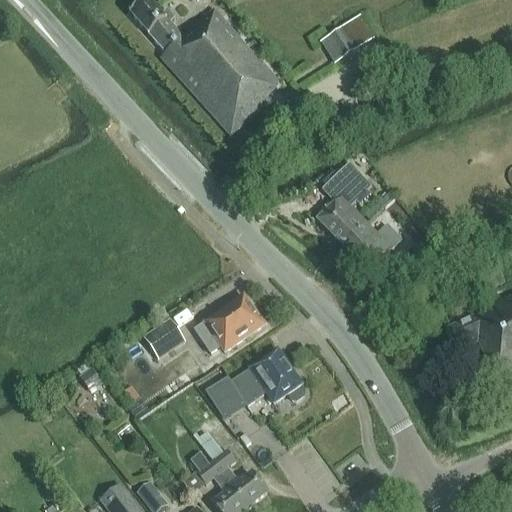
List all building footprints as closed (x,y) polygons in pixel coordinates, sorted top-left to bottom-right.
[(147,1),(130,16),(165,56),(160,60),(230,138),(270,102),(267,100),(281,88),(214,13),(183,41),(170,26),(175,21),(167,11),(161,17),(147,1)] [(327,40),(326,40),(340,62),(355,52),(341,31),(327,40)] [(342,250),(366,226),(350,209),(371,189),(349,167),(321,193),(334,206),(316,223),(342,250)] [(409,216),(395,201),(384,211),(398,226),(409,216)] [(382,229),(376,236),(366,226),(342,250),(367,276),(391,252),(387,248),(394,241),(382,229)] [(411,272),(428,258),(417,246),(400,260),(411,272)] [(511,297),(473,314),(475,319),(446,332),(456,356),(478,346),(499,391),(511,384),(511,297)] [(224,355),(264,329),(244,299),(194,333),(210,357),(221,350),(224,355)] [(158,364),(186,345),(170,322),(143,341),(158,364)] [(133,348),(128,350),(126,355),(130,360),(135,359),(138,355),(137,350),(133,348)] [(299,389),(301,387),(277,352),(249,371),(250,372),(230,385),(227,380),(204,395),(223,424),(245,409),(246,410),(266,396),(273,407),(287,397),(292,404),(296,405),(303,400),(303,396),(299,389)] [(101,386),(90,371),(77,380),(89,395),(101,386)] [(193,385),(188,378),(173,388),(178,395),(193,385)] [(208,436),(198,444),(213,464),(224,455),(208,436)] [(245,449),(250,445),(244,437),(239,441),(245,449)] [(267,496),(251,475),(240,483),(237,479),(235,481),(227,471),(235,464),(227,453),(224,455),(213,464),(212,465),(248,511),(267,496)] [(245,511),(248,511),(212,465),(208,467),(200,456),(190,464),(199,475),(197,477),(205,488),(214,481),(222,492),(220,493),(223,497),(213,505),(218,511),(245,511)] [(161,511),(167,507),(149,484),(135,496),(147,511),(161,511)] [(139,511),(119,486),(98,503),(104,511),(139,511)]
